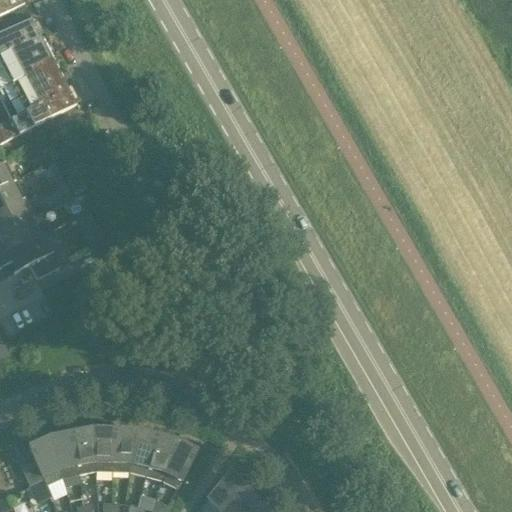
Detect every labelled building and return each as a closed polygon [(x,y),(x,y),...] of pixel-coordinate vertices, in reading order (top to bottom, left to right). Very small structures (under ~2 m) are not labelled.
[(0,0),(0,18),(23,6),(19,0),(0,0)] [(0,127),(0,135),(4,144),(75,106),(31,21),(0,36),(0,57),(7,54),(8,55),(10,54),(38,106),(35,107),(36,109),(0,127)] [(0,190),(14,183),(4,164),(0,165),(0,190)] [(0,213),(24,201),(14,183),(0,190),(0,213)] [(0,235),(33,219),(24,201),(0,213),(0,235)] [(105,246),(88,214),(76,221),(93,252),(105,246)] [(0,259),(42,237),(33,219),(0,235),(0,259)] [(42,237),(0,259),(0,269),(7,265),(13,276),(28,268),(36,283),(60,270),(42,237)] [(94,475),(90,433),(69,437),(77,478),(94,475)] [(111,475),(112,434),(90,433),(94,475),(111,475)] [(128,475),(134,434),(112,434),(111,475),(128,475)] [(144,480),(155,440),(134,434),(128,475),(144,480)] [(77,478),(69,437),(48,442),(61,481),(77,478)] [(161,484),(175,445),(155,440),(144,480),(161,484)] [(61,481),(48,442),(28,451),(45,488),(61,481)] [(175,445),(161,484),(176,492),(195,455),(175,445)] [(207,502),(216,511),(223,511),(244,492),(228,476),(207,502)] [(255,511),(260,509),(244,492),(223,511),(255,511)]
